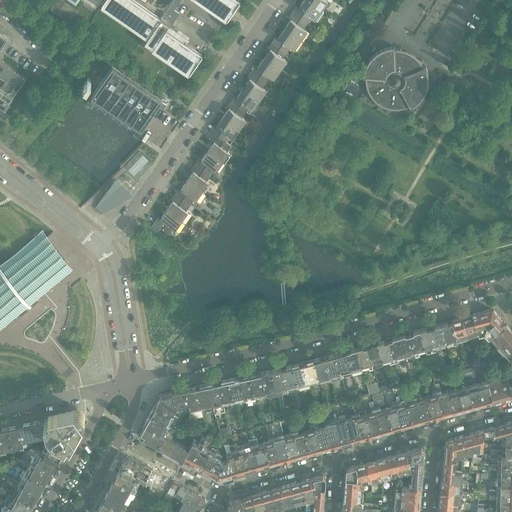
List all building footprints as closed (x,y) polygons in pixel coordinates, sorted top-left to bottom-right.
[(57,0),(51,9),(69,22),(77,10),(62,0),(57,0)] [(174,0),(165,14),(164,13),(161,18),(161,19),(133,0),(104,0),(101,5),(102,6),(102,5),(103,5),(103,4),(108,8),(107,9),(108,9),(109,8),(113,11),(112,12),(113,12),(114,12),(118,14),(118,15),(118,16),(119,15),(123,18),(123,19),(124,18),(128,22),(128,23),(129,22),(134,25),(133,26),(134,25),(139,29),(138,29),(138,30),(139,29),(144,32),(143,33),(144,33),(149,36),(148,36),(149,37),(145,42),(153,49),(153,48),(154,49),(154,48),(159,51),(158,52),(159,52),(160,51),(164,54),(163,55),(164,56),(164,55),(169,58),(168,59),(169,59),(170,58),(174,62),(174,63),(175,62),(179,65),(179,66),(180,65),(184,69),(184,70),(185,69),(189,72),(189,73),(190,74),(203,55),(202,55),(185,44),(166,31),(166,29),(169,25),(170,24),(172,25),(180,14),(174,10),(180,0),(201,0),(202,0),(201,1),(201,2),(202,1),(207,4),(206,5),(207,5),(207,4),(212,8),(211,9),(212,9),(212,8),(213,9),(217,11),(216,12),(217,13),(217,12),(222,15),(221,16),(222,16),(223,15),(225,17),(227,18),(226,19),(227,20),(240,1),(239,2),(237,0),(174,0)] [(305,0),(304,0),(295,14),(307,23),(311,17),(313,19),(320,10),(305,0)] [(305,0),(320,10),(326,0),(325,0),(305,0)] [(284,29),(299,39),(305,30),(304,29),(307,23),(295,14),(284,29)] [(299,39),(284,29),(274,44),(287,53),(291,47),(293,48),(299,39)] [(274,44),(264,59),(278,69),(285,59),(283,58),(287,53),(274,44)] [(374,55),(372,57),(369,60),(367,63),(366,67),(364,71),(363,74),(363,78),(368,78),(368,80),(368,82),(369,85),(369,88),(370,90),(371,93),(373,95),(374,97),(376,99),(379,101),(381,103),(383,104),(386,105),(388,106),(391,107),(394,107),(396,107),(399,107),(402,107),(405,106),(408,104),(411,109),(413,108),(415,106),(417,105),(418,103),(420,101),(422,99),(423,98),(424,96),(426,93),(427,90),(428,87),(428,85),(428,82),(429,80),(429,78),(428,76),(426,67),(424,68),(423,68),(422,65),(420,63),(419,63),(417,64),(416,64),(413,64),(411,63),(410,63),(409,63),(405,60),(405,59),(403,57),(402,55),(402,54),(401,52),(401,50),(398,50),(395,50),(395,47),(387,48),(385,49),(383,49),(380,51),(378,52),(374,55)] [(278,69),(264,59),(253,74),(266,82),(270,76),(272,78),(278,69)] [(138,129),(141,131),(163,101),(160,99),(110,64),(105,71),(107,73),(91,96),(126,121),(138,129)] [(0,78),(0,97),(17,74),(8,68),(0,78)] [(17,74),(0,97),(0,105),(5,110),(26,80),(17,74)] [(243,88),(258,98),(264,89),(262,88),(266,82),(253,74),(243,88)] [(233,103),(245,112),(249,106),(251,107),(258,98),(243,88),(233,103)] [(233,103),(222,118),(237,128),(243,118),(242,117),(245,112),(233,103)] [(226,142),(231,145),(225,141),(229,136),(231,137),(237,128),(222,118),(217,127),(222,131),(218,137),(223,141),(224,141),(226,142)] [(208,152),(222,162),(229,152),(227,151),(231,145),(226,142),(224,141),(223,141),(218,137),(208,152)] [(197,166),(210,175),(214,169),(216,171),(222,162),(208,152),(197,166)] [(187,182),(201,192),(208,182),(206,180),(210,175),(197,166),(187,182)] [(95,209),(101,215),(133,194),(117,177),(95,209)] [(187,182),(176,197),(189,205),(194,199),(196,200),(201,192),(187,182)] [(166,211),(181,221),(188,211),(186,210),(189,205),(176,197),(166,211)] [(181,221),(166,211),(160,219),(158,217),(154,223),(169,234),(173,228),(175,230),(181,221)] [(0,318),(3,317),(10,311),(13,309),(17,314),(19,317),(29,310),(30,308),(31,309),(39,300),(37,297),(33,292),(35,290),(42,284),(46,281),(57,272),(67,263),(67,262),(47,238),(48,237),(48,236),(36,247),(32,250),(18,262),(0,277),(0,318)] [(484,335),(488,339),(506,324),(494,310),(493,310),(491,309),(472,314),(478,335),(478,337),(484,335)] [(472,314),(462,317),(468,338),(478,335),(472,314)] [(451,320),(457,341),(468,338),(462,317),(451,320)] [(441,323),(447,344),(457,341),(451,320),(441,323)] [(447,344),(441,323),(430,327),(436,347),(447,344)] [(489,339),(496,347),(511,333),(511,330),(506,324),(488,339),(489,339)] [(420,330),(426,350),(436,347),(430,327),(420,330)] [(409,332),(415,353),(426,350),(420,330),(409,332)] [(409,332),(399,336),(405,356),(415,353),(409,332)] [(511,376),(508,375),(511,390),(511,333),(496,347),(511,363),(511,362),(511,376)] [(399,336),(388,338),(394,359),(405,356),(399,336)] [(388,338),(378,341),(383,362),(394,359),(388,338)] [(367,344),(373,365),(383,362),(378,341),(367,344)] [(367,344),(356,347),(362,367),(362,368),(373,365),(367,344)] [(362,367),(356,347),(346,350),(351,370),(362,367)] [(351,370),(346,350),(335,353),(341,373),(351,370)] [(325,356),(331,378),(341,375),(341,373),(335,353),(325,356)] [(325,356),(314,359),(320,381),(331,378),(325,356)] [(320,381),(314,359),(303,362),(310,384),(320,381)] [(465,362),(466,368),(474,366),(473,359),(465,362)] [(310,384),(303,362),(293,365),(299,387),(310,384)] [(293,365),(282,368),(288,390),(299,387),(293,365)] [(282,368),(272,370),(278,392),(288,390),(282,368)] [(272,370),(261,372),(267,394),(278,392),(272,370)] [(250,375),(257,397),(267,394),(261,372),(250,375)] [(239,377),(246,399),(257,397),(250,375),(239,377)] [(497,378),(503,399),(511,396),(511,390),(508,375),(497,378)] [(239,377),(229,379),(235,402),(246,399),(239,377)] [(503,399),(497,378),(488,381),(494,402),(503,399)] [(218,382),(225,404),(235,402),(229,379),(218,382)] [(478,383),(484,405),(494,402),(488,381),(478,383)] [(225,404),(218,382),(207,384),(214,406),(225,404)] [(484,405),(478,383),(468,386),(474,407),(484,405)] [(214,406),(207,384),(197,386),(203,409),(214,406)] [(186,389),(191,407),(192,411),(203,409),(197,386),(186,389)] [(468,386),(459,389),(465,410),(474,407),(468,386)] [(156,404),(179,416),(183,408),(191,407),(186,389),(161,394),(156,404)] [(407,401),(414,424),(424,421),(417,396),(416,396),(414,389),(409,391),(411,397),(413,397),(413,399),(407,401)] [(440,389),(437,390),(444,416),(455,413),(449,392),(448,390),(441,392),(440,389)] [(449,392),(455,413),(465,410),(459,389),(449,392)] [(428,395),(434,418),(444,416),(437,390),(433,391),(434,394),(428,395)] [(348,393),(350,400),(356,399),(354,391),(348,393)] [(417,396),(424,421),(434,418),(428,395),(421,397),(421,395),(417,396)] [(374,400),(376,407),(383,433),(394,430),(387,407),(381,409),(380,406),(379,406),(377,399),(374,400)] [(396,402),(403,427),(414,424),(407,401),(401,403),(401,400),(396,402)] [(393,405),(387,407),(394,430),(403,427),(396,402),(392,403),(393,405)] [(156,404),(151,413),(174,425),(179,416),(156,404)] [(356,405),(354,406),(363,438),(373,436),(367,413),(360,414),(360,412),(358,412),(358,411),(360,410),(359,405),(356,405)] [(352,417),(346,418),(353,441),(363,438),(354,406),(353,406),(353,408),(350,409),(352,417)] [(373,411),(367,413),(373,436),(383,433),(376,407),(372,408),(373,411)] [(48,437),(64,446),(67,441),(70,445),(83,421),(74,409),(48,415),(51,419),(43,420),(47,438),(48,437)] [(151,413),(145,424),(168,436),(174,425),(151,413)] [(340,418),(335,419),(343,444),(353,441),(346,418),(340,420),(340,418)] [(326,424),(332,447),(343,444),(335,419),(331,420),(332,422),(326,424)] [(31,423),(35,440),(42,438),(43,439),(44,440),(47,438),(43,420),(31,423)] [(35,440),(31,423),(19,426),(23,445),(27,444),(27,441),(35,440)] [(485,434),(497,435),(503,435),(503,433),(510,433),(507,423),(485,429),(485,434)] [(139,435),(164,449),(171,437),(168,436),(145,424),(139,435)] [(319,424),(315,425),(322,450),(332,447),(326,424),(319,426),(319,424)] [(305,430),(312,453),(322,450),(315,425),(310,426),(311,428),(305,430)] [(23,447),(23,445),(19,426),(8,428),(13,449),(23,447)] [(0,429),(0,442),(2,452),(13,449),(8,428),(0,429)] [(298,429),(294,430),(302,456),(312,453),(305,430),(299,432),(298,429)] [(485,429),(474,432),(472,454),(477,455),(476,460),(482,461),(485,434),(485,429)] [(285,436),(291,459),(302,456),(294,430),(290,432),(291,434),(285,436)] [(464,435),(462,457),(467,458),(467,454),(472,454),(474,432),(464,435)] [(503,435),(497,435),(497,438),(503,438),(503,443),(511,443),(511,433),(510,433),(503,433),(503,435)] [(274,436),(281,461),(291,459),(285,436),(279,438),(278,435),(274,436)] [(462,457),(464,435),(454,438),(452,460),(456,460),(457,457),(462,457)] [(190,448),(183,460),(192,464),(206,438),(202,436),(199,442),(194,440),(190,448)] [(265,445),(271,464),(281,461),(274,436),(269,437),(270,440),(265,442),(265,445)] [(47,442),(41,452),(56,461),(64,446),(48,437),(47,438),(44,440),(47,442)] [(164,449),(171,453),(177,441),(171,437),(164,449)] [(206,438),(192,464),(201,469),(212,449),(207,446),(210,440),(206,438)] [(257,438),(254,439),(261,467),(271,464),(265,445),(260,446),(257,438)] [(445,442),(443,469),(455,470),(456,460),(452,460),(454,438),(447,440),(445,442)] [(246,450),(252,470),(261,467),(254,439),(250,440),(252,448),(246,450)] [(171,453),(183,460),(190,448),(177,441),(171,453)] [(491,448),(491,453),(511,453),(511,443),(503,443),(502,449),(491,448)] [(234,445),(242,472),(252,470),(246,450),(240,452),(238,444),(234,445)] [(229,460),(233,475),(242,472),(234,445),(230,446),(233,454),(227,455),(229,460)] [(406,451),(410,468),(423,469),(425,450),(422,447),(406,451)] [(201,469),(209,474),(220,455),(220,454),(219,450),(218,449),(216,452),(212,449),(201,469)] [(33,457),(31,461),(50,472),(56,461),(41,452),(39,451),(35,458),(33,457)] [(406,451),(396,454),(402,474),(408,472),(412,473),(410,468),(406,451)] [(498,457),(498,463),(511,464),(511,453),(491,453),(491,457),(498,457)] [(386,457),(392,477),(402,474),(396,454),(386,457)] [(223,457),(220,455),(209,474),(219,479),(233,475),(229,460),(226,461),(221,459),(223,457)] [(376,460),(382,480),(392,477),(386,457),(376,460)] [(382,480),(376,460),(367,463),(372,482),(382,480)] [(31,465),(27,472),(45,482),(50,472),(31,461),(29,464),(31,465)] [(372,482),(367,463),(356,466),(362,485),(372,482)] [(490,473),(511,474),(511,464),(498,463),(498,469),(491,469),(490,473)] [(362,485),(356,466),(347,468),(344,501),(361,502),(362,485)] [(115,478),(135,490),(141,479),(135,476),(121,468),(115,478)] [(423,469),(410,468),(412,473),(411,482),(410,482),(410,486),(420,487),(421,487),(423,469)] [(147,494),(150,496),(162,475),(152,469),(145,481),(151,485),(147,494)] [(455,470),(443,469),(442,479),(464,481),(467,482),(468,477),(464,477),(464,471),(455,470)] [(19,482),(39,492),(45,482),(27,472),(23,470),(20,476),(24,478),(24,479),(22,478),(19,482)] [(511,474),(490,473),(490,474),(481,473),(481,478),(490,479),(490,478),(498,478),(497,484),(511,484),(511,474)] [(162,475),(150,496),(160,501),(171,480),(162,475)] [(314,500),(312,511),(322,511),(326,477),(323,475),(309,479),(315,499),(314,500)] [(115,478),(109,489),(129,500),(135,490),(115,478)] [(309,479),(300,481),(306,502),(314,500),(315,499),(309,479)] [(441,489),(463,491),(464,481),(442,479),(441,489)] [(185,501),(199,509),(201,505),(203,505),(206,501),(205,499),(173,481),(172,483),(167,491),(165,495),(172,499),(174,495),(176,491),(182,495),(180,498),(185,501)] [(290,484),(296,505),(306,502),(300,481),(290,484)] [(16,493),(33,503),(39,492),(19,482),(17,486),(19,487),(16,493)] [(296,505),(290,484),(280,487),(286,507),(296,505)] [(490,494),(511,495),(511,484),(497,484),(497,490),(480,489),(479,494),(490,494)] [(395,495),(419,497),(420,493),(421,492),(421,489),(420,488),(420,487),(410,486),(401,485),(391,490),(390,495),(395,495)] [(271,489),(277,510),(286,507),(280,487),(271,489)] [(109,489),(103,499),(123,510),(129,500),(109,489)] [(261,492),(266,511),(269,511),(277,510),(271,489),(261,492)] [(441,489),(440,499),(462,501),(463,491),(441,489)] [(266,511),(261,492),(252,495),(256,511),(266,511)] [(6,502),(24,511),(27,511),(33,503),(16,493),(14,495),(14,497),(9,494),(5,501),(6,502)] [(497,499),(497,505),(511,505),(511,495),(490,494),(479,494),(479,498),(479,497),(481,497),(481,498),(497,499)] [(243,508),(245,511),(256,511),(252,495),(240,498),(243,508)] [(419,497),(395,495),(394,505),(418,507),(419,503),(420,502),(420,499),(419,498),(419,497)] [(233,500),(228,510),(231,511),(245,511),(243,508),(240,498),(233,500)] [(103,499),(97,510),(100,511),(122,511),(123,510),(103,499)] [(462,501),(440,499),(439,509),(461,511),(462,501)] [(178,511),(199,511),(200,511),(199,510),(199,509),(185,501),(178,511)] [(357,511),(381,511),(381,510),(364,509),(364,503),(361,502),(344,501),(343,511),(357,511)] [(24,511),(6,502),(0,511),(24,511)]
